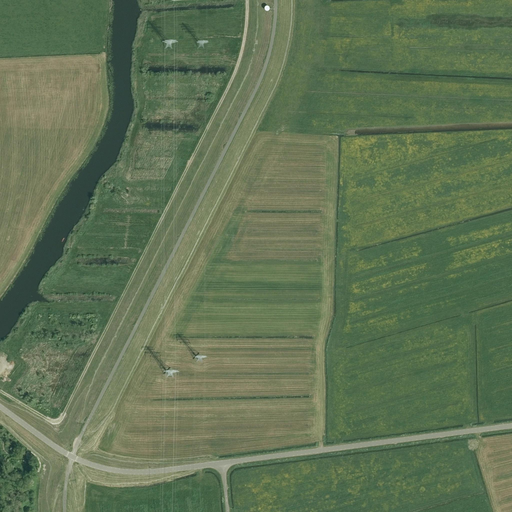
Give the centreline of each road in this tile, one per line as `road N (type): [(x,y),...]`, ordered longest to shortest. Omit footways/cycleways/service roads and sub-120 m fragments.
road 1 (tertiary): [(511,425),(140,472),(71,457),(0,406)]
road 2 (track): [(246,0),(238,63),(60,419),(52,422),(0,390)]
